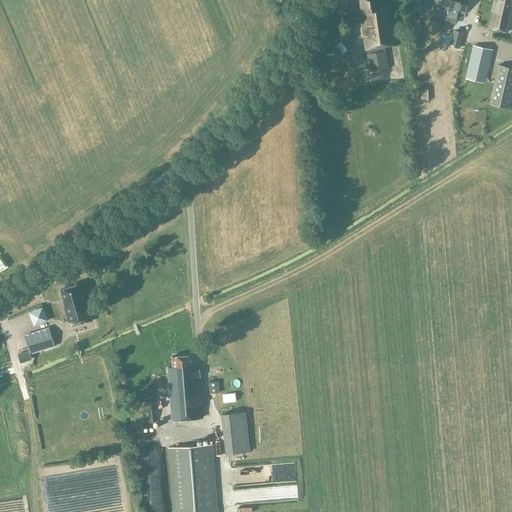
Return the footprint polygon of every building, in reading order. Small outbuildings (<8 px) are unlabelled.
[(369,72),(388,69),(385,47),(399,46),(397,35),(394,35),(390,4),(382,5),(380,0),(358,0),(360,13),(351,14),(352,20),(361,19),(369,72)] [(426,0),(412,0),(413,11),(427,10),(426,0)] [(457,13),(464,15),(467,0),(436,0),(434,12),(456,18),(457,13)] [(511,0),(494,0),(488,28),(507,32),(511,11),(511,0)] [(463,31),(455,29),(451,46),(458,47),(463,31)] [(324,51),(334,64),(342,58),(330,43),(327,46),(329,48),(324,51)] [(486,75),(492,50),(473,46),(465,78),(485,83),(486,75)] [(489,104),(509,109),(511,96),(511,68),(498,66),(489,104)] [(78,284),(61,290),(64,301),(66,300),(68,306),(66,306),(70,321),(79,319),(81,324),(91,321),(85,300),(81,302),(80,296),(82,295),(78,284)] [(41,306),(28,312),(33,326),(47,320),(41,306)] [(49,328),(24,335),(30,354),(55,347),(49,328)] [(27,351),(17,354),(19,362),(30,359),(27,351)] [(193,356),(171,357),(172,368),(168,368),(172,421),(202,418),(198,366),(198,356),(193,357),(193,356)] [(219,393),(219,382),(209,382),(209,394),(219,393)] [(157,393),(157,401),(156,401),(157,408),(165,407),(164,393),(157,393)] [(153,427),(151,401),(129,403),(131,428),(153,427)] [(221,415),(226,455),(250,452),(245,412),(221,415)] [(156,443),(146,444),(148,487),(158,487),(156,443)] [(168,448),(173,511),(217,511),(212,444),(168,448)] [(239,500),(291,497),(290,482),(231,486),(232,493),(244,493),(244,498),(239,498),(239,500)]
